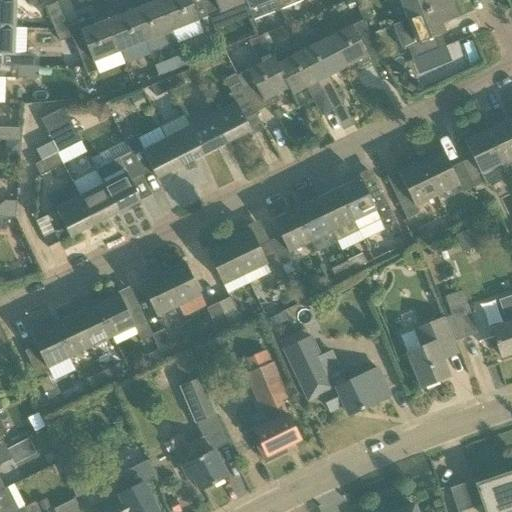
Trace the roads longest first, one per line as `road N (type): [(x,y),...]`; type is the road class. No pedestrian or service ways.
road 1 (residential): [(0,302),(58,287),(511,78)]
road 2 (tertiary): [(265,511),(356,463),(511,409)]
